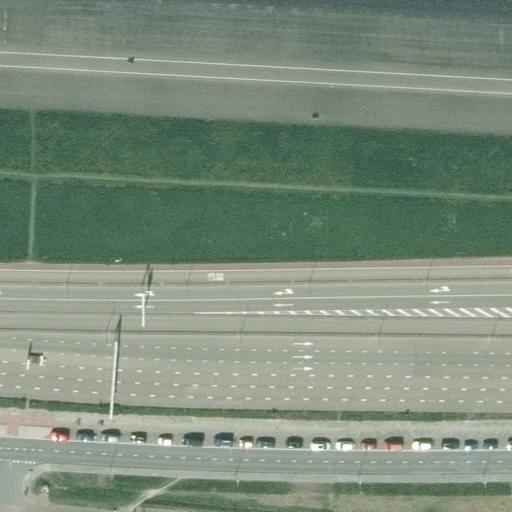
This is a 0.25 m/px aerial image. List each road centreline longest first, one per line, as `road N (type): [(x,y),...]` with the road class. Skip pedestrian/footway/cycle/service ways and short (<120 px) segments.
road 1 (primary): [(0,361),(511,377)]
road 2 (tertiary): [(0,448),(511,461)]
road 3 (unclassified): [(0,321),(511,329)]
road 4 (primary): [(511,295),(0,298)]
